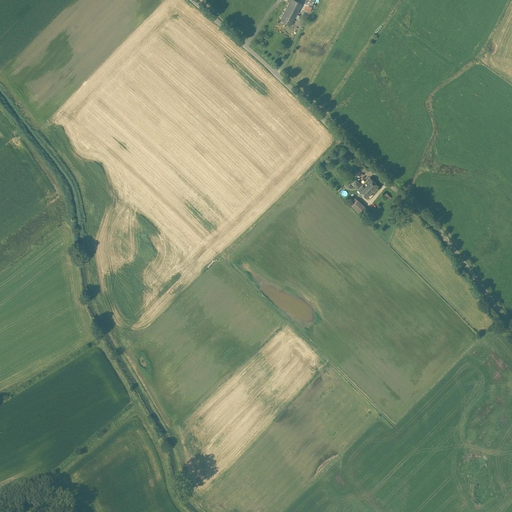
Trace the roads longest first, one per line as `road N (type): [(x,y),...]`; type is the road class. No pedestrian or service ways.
road 1 (residential): [(511,327),(436,226),(193,0)]
road 2 (track): [(393,422),(226,255),(342,137)]
